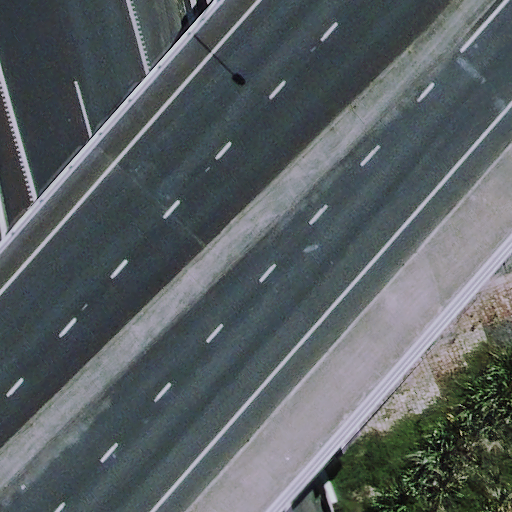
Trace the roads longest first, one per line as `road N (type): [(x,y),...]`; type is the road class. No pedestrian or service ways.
road 1 (primary): [(511,55),(83,511)]
road 2 (motorway): [(86,0),(227,511)]
road 3 (primary): [(0,366),(344,0)]
